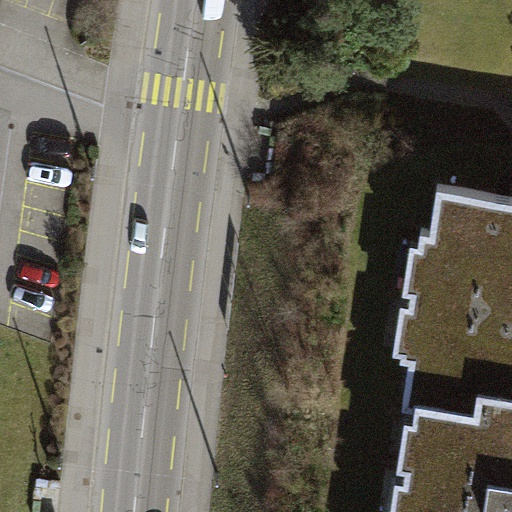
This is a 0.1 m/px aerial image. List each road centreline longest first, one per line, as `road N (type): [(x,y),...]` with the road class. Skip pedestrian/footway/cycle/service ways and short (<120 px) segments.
road 1 (secondary): [(202,0),(137,511)]
road 2 (track): [(0,52),(86,86),(184,104)]
